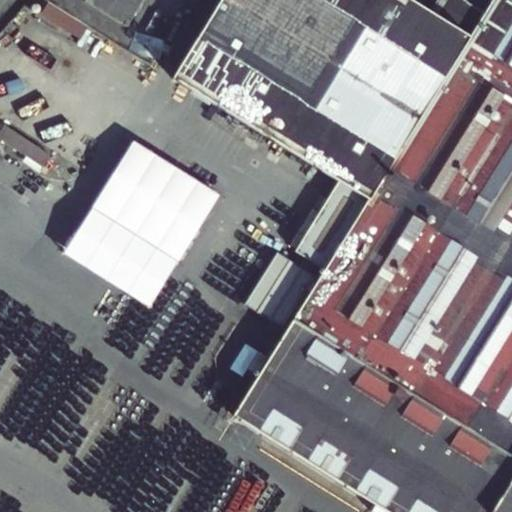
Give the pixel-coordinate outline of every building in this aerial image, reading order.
[(225,412),(258,432),(386,511),(511,511),(511,0),(436,0),(430,11),(413,0),(215,0),(169,74),(221,106),(232,114),(334,179),(315,209),(293,245),(292,247),(318,263),(225,412)] [(221,106),(213,120),(224,127),(232,114),(221,106)] [(51,155),(4,124),(0,129),(0,140),(26,157),(42,168),(51,155)] [(26,157),(22,162),(39,173),(42,168),(26,157)] [(287,240),(293,245),(315,209),(309,205),(287,240)]
